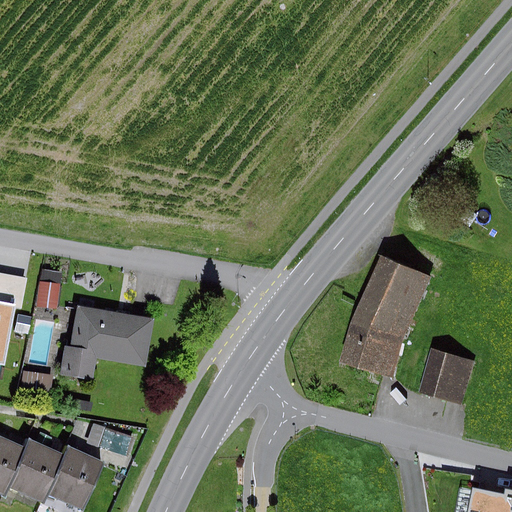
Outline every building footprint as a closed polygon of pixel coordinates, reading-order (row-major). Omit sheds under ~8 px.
[(404,386),(445,269),(399,253),(358,370),(404,386)] [(44,302),(64,305),(67,282),(46,280),(44,302)] [(0,362),(4,363),(13,300),(0,298),(0,362)] [(85,305),(80,343),(71,342),(67,374),(105,379),(108,360),(155,366),(161,314),(85,305)] [(481,356),(438,344),(426,390),(468,401),(481,356)] [(61,372),(30,367),(26,394),(57,399),(61,372)] [(109,441),(112,424),(95,421),(91,437),(109,441)] [(113,462),(77,444),(74,451),(39,434),(33,446),(0,429),(0,488),(11,494),(17,482),(52,499),(55,492),(90,509),(113,462)] [(134,477),(119,470),(114,480),(129,488),(134,477)] [(497,511),(501,495),(459,486),(452,511),(497,511)]
